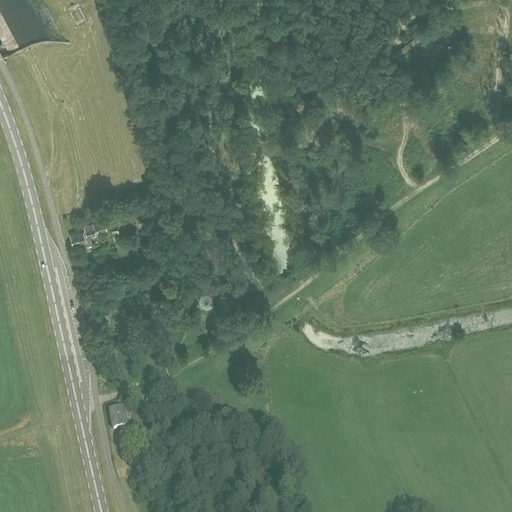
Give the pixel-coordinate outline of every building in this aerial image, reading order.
[(75,41),(53,0),(0,0),(0,52),(2,57),(75,41)] [(410,43),(393,55),(410,78),(442,55),(425,32),(410,43)] [(97,233),(107,230),(104,221),(94,223),(94,222),(85,225),(86,229),(71,234),(74,245),(86,241),(88,245),(94,243),(94,245),(99,243),(97,233)] [(122,242),(117,230),(110,232),(114,244),(122,242)] [(200,295),(198,301),(200,306),(206,308),(211,305),(213,300),(210,295),(205,293),(200,295)] [(126,428),(123,411),(110,413),(113,430),(126,428)] [(169,441),(168,435),(156,437),(159,452),(170,450),(170,449),(176,448),(174,440),(169,441)]
